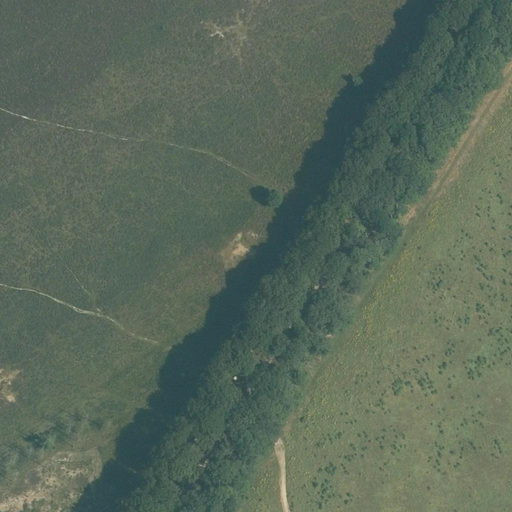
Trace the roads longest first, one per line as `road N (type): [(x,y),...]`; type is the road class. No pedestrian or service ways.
road 1 (track): [(240,402),(491,0)]
road 2 (track): [(171,511),(240,402)]
road 3 (track): [(240,402),(279,454),(285,511)]
